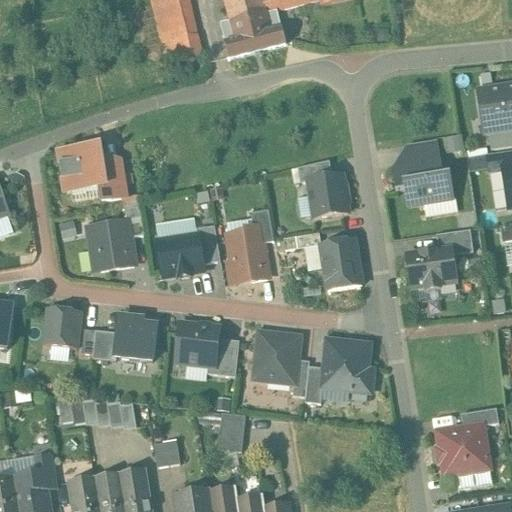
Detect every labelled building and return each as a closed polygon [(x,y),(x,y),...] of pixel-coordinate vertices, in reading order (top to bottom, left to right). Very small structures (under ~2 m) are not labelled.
[(151,0),(168,68),(183,65),(168,0),(151,0)] [(168,0),(183,65),(203,60),(187,0),(168,0)] [(230,25),(267,16),(263,0),(224,0),(230,23),(230,25)] [(263,0),(267,16),(277,13),(321,1),(323,1),(322,0),(263,0)] [(357,0),(322,0),(323,1),(321,1),(323,8),(358,0),(357,0)] [(286,47),(281,29),(277,13),(267,16),(230,25),(230,23),(220,26),(230,62),(286,47)] [(511,88),(478,94),(482,118),(488,117),(490,134),(511,130),(511,88)] [(511,148),(511,130),(490,134),(488,135),(491,152),(511,148)] [(446,139),(447,154),(464,152),(462,137),(446,139)] [(409,170),(413,170),(441,165),(437,145),(405,150),(409,170)] [(60,157),(65,187),(66,193),(105,187),(99,151),(60,157)] [(503,171),(503,169),(511,167),(511,153),(488,157),(490,173),(503,171)] [(100,188),(100,192),(102,204),(129,200),(123,164),(102,168),(105,187),(100,188)] [(329,164),(298,171),(300,185),(308,184),(331,180),(329,164)] [(454,201),(450,176),(449,176),(441,178),(440,168),(441,167),(441,165),(409,171),(408,170),(392,173),(396,194),(404,193),(407,209),(454,201)] [(503,171),(509,210),(511,209),(511,167),(503,169),(503,171)] [(308,184),(314,221),(348,215),(346,204),(348,204),(346,189),(344,190),(342,178),(331,180),(308,184)] [(0,222),(8,219),(0,194),(0,222)] [(145,238),(141,211),(140,206),(125,209),(130,240),(145,238)] [(274,244),(271,224),(269,213),(251,216),(253,229),(259,229),(262,246),(274,244)] [(134,268),(133,259),(132,259),(127,223),(89,230),(93,256),(98,255),(101,274),(134,268)] [(505,244),(511,242),(511,226),(503,228),(505,244)] [(220,264),(217,245),(215,229),(196,232),(197,238),(198,238),(203,267),(220,264)] [(252,284),(267,281),(268,281),(259,229),(244,231),(243,232),(244,235),(228,237),(235,283),(251,280),(252,284)] [(439,253),(445,252),(446,252),(452,251),(453,257),(473,255),(470,233),(437,237),(439,253)] [(204,274),(198,242),(198,241),(198,238),(197,238),(159,244),(164,280),(177,278),(178,278),(178,280),(183,279),(191,278),(191,276),(204,274)] [(362,288),(359,272),(359,271),(354,243),(320,248),(328,294),(362,288)] [(440,287),(446,286),(457,285),(452,251),(406,258),(411,291),(426,289),(427,293),(440,291),(440,287)] [(0,301),(0,350),(6,351),(12,303),(0,301)] [(44,347),(61,349),(62,350),(77,351),(81,316),(48,312),(44,347)] [(115,360),(125,361),(153,364),(156,329),(143,327),(143,322),(120,320),(119,320),(115,360)] [(214,369),(217,345),(217,344),(218,331),(181,327),(177,365),(214,369)] [(84,332),(83,341),(81,356),(93,357),(95,334),(95,333),(84,332)] [(96,333),(94,346),(94,347),(93,361),(115,363),(116,360),(115,360),(117,336),(96,333)] [(295,387),(296,372),(297,372),(300,340),(259,335),(253,382),(253,383),(254,383),(295,387)] [(218,342),(215,366),(215,367),(215,370),(208,369),(208,377),(235,380),(239,344),(218,342)] [(367,372),(369,354),(369,353),(370,348),(327,343),(322,390),(322,391),(370,396),(373,373),(367,372)] [(298,363),(297,374),(296,374),(295,387),(294,388),(293,399),(305,400),(309,365),(298,363)] [(309,370),(306,395),(306,396),(305,405),(321,407),(322,392),(322,390),(324,372),(323,371),(309,370)] [(86,425),(84,413),(82,401),(71,402),(70,400),(58,402),(61,426),(73,424),(74,427),(86,425)] [(83,404),(83,405),(87,428),(98,427),(98,430),(111,428),(108,407),(107,403),(97,404),(97,403),(96,402),(83,404)] [(135,431),(133,418),(133,417),(131,406),(122,407),(122,405),(121,405),(108,406),(112,430),(123,429),(123,433),(135,431)] [(246,419),(245,418),(244,418),(222,416),(221,428),(244,431),(245,430),(246,419)] [(502,416),(456,420),(457,433),(430,435),(434,480),(485,475),(481,433),(503,431),(502,416)] [(244,431),(228,429),(221,428),(220,440),(243,442),(244,431)] [(243,443),(224,440),(223,440),(220,440),(218,452),(242,455),(243,443)] [(157,470),(158,470),(159,470),(180,467),(177,443),(153,447),(157,470)] [(35,461),(35,465),(36,466),(37,475),(43,475),(45,487),(57,485),(53,458),(35,461)] [(124,511),(151,511),(145,473),(121,477),(119,478),(124,511)] [(48,511),(42,475),(18,479),(14,480),(19,511),(48,511)] [(99,511),(124,511),(119,478),(94,481),(99,511)] [(0,481),(0,511),(18,511),(13,480),(0,481)] [(99,511),(94,481),(69,485),(73,511),(99,511)] [(237,511),(236,504),(237,503),(235,491),(211,495),(210,495),(210,493),(209,493),(212,511),(237,511)] [(211,511),(209,493),(174,498),(175,511),(211,511)] [(237,503),(237,511),(263,511),(264,511),(262,499),(237,503)]
